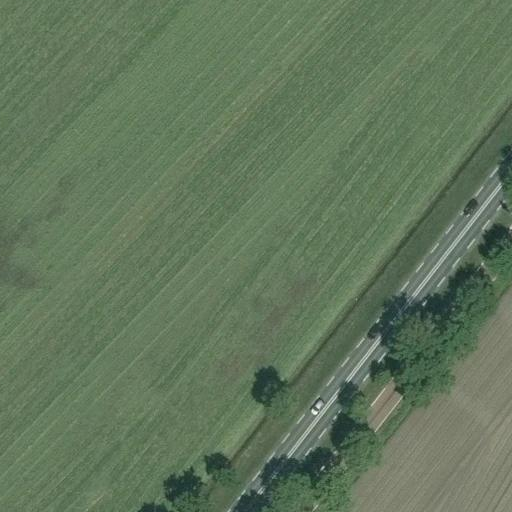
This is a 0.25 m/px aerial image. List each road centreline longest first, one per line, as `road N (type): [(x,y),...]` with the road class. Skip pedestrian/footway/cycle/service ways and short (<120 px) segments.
road 1 (primary): [(246,511),(511,170)]
road 2 (unclassified): [(300,511),(511,232)]
